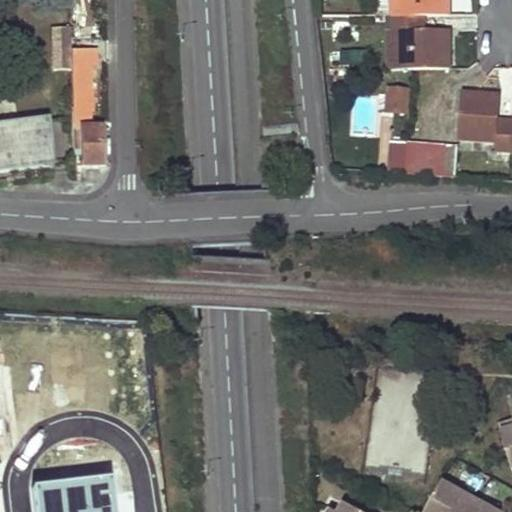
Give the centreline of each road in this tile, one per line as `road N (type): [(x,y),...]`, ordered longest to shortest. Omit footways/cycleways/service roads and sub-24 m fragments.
road 1 (tertiary): [(234,511),(205,0)]
road 2 (unclassified): [(124,0),(126,221)]
road 3 (unclassified): [(328,214),(298,0)]
road 4 (residential): [(328,214),(126,221)]
road 5 (residential): [(511,206),(328,214)]
road 6 (residential): [(126,221),(0,212)]
